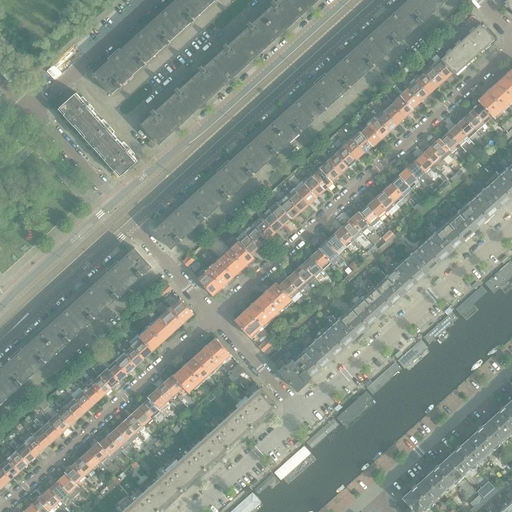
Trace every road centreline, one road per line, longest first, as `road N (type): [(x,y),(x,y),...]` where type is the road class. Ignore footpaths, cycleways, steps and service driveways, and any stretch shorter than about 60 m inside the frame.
road 1 (residential): [(511,45),(215,315)]
road 2 (tertiary): [(132,225),(383,0)]
road 3 (tertiary): [(344,0),(115,199)]
road 4 (residential): [(215,315),(0,509)]
road 5 (residential): [(511,226),(302,414)]
road 6 (residential): [(371,493),(511,368)]
road 7 (tertiary): [(0,345),(132,225)]
road 8 (residential): [(29,111),(153,0)]
road 9 (tertiary): [(115,199),(0,306)]
road 10 (residential): [(302,414),(191,511)]
road 11 (residential): [(302,414),(215,315)]
road 12 (residential): [(115,199),(29,111)]
road 13 (residential): [(215,315),(132,225)]
